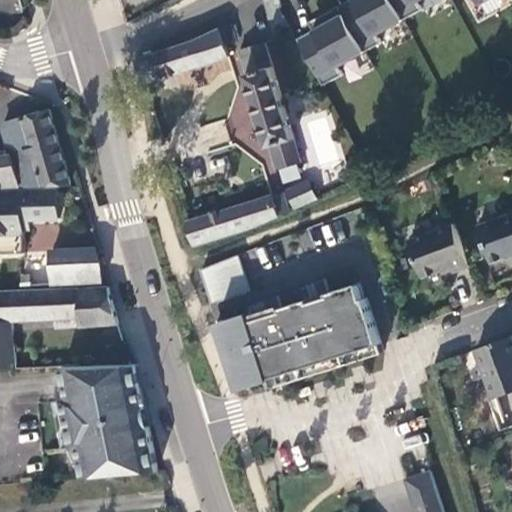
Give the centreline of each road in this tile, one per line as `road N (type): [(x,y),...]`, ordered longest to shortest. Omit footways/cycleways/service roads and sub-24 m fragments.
road 1 (tertiary): [(195,429),(86,59)]
road 2 (residential): [(195,429),(420,354),(511,312)]
road 3 (residential): [(219,0),(119,52),(86,59)]
